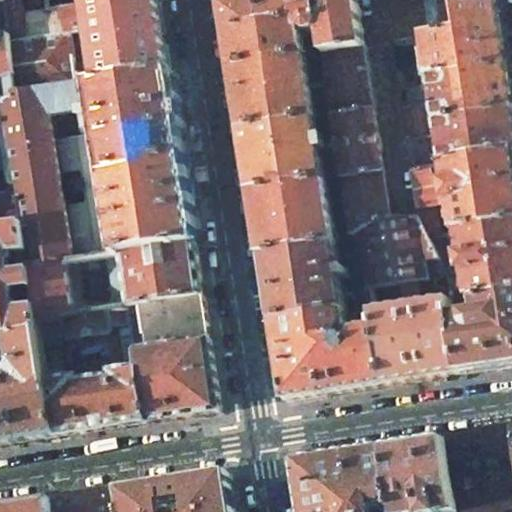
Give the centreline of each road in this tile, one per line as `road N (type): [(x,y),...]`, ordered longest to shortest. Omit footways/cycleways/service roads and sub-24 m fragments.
road 1 (residential): [(259,435),(193,0)]
road 2 (tertiary): [(259,435),(0,476)]
road 3 (tertiary): [(511,400),(259,435)]
road 4 (residential): [(405,215),(374,0)]
